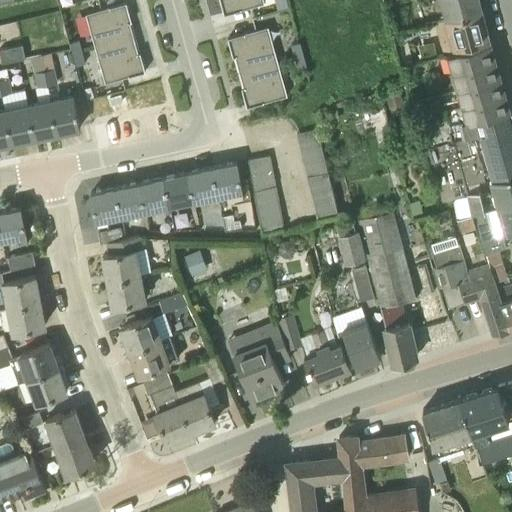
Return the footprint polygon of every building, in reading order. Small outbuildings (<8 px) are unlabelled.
[(220,0),(224,13),(265,2),(264,0),(220,0)] [(439,0),(445,20),(482,10),(479,0),(439,0)] [(130,21),(132,21),(126,2),(86,13),(96,47),(134,36),(130,21)] [(482,10),(445,20),(437,22),(445,51),(490,38),(482,10)] [(278,60),(268,26),(228,37),(233,56),(235,56),(239,71),(278,60)] [(105,82),(146,70),(140,51),(138,52),(134,36),(96,47),(105,82)] [(71,42),(74,53),(82,51),(78,39),(71,42)] [(291,44),(295,56),(302,53),(299,42),(291,44)] [(452,72),(496,60),(491,42),(448,54),(452,72)] [(0,55),(2,63),(25,57),(22,44),(0,49),(0,55)] [(424,59),(435,56),(433,49),(422,52),(424,59)] [(77,65),(85,63),(82,51),(74,53),(77,65)] [(51,52),(40,54),(43,69),(47,84),(57,82),(54,68),(51,52)] [(295,56),(298,67),(305,65),(302,53),(295,56)] [(247,106),(287,95),(278,60),(239,71),(244,86),(242,87),(247,106)] [(457,89),(501,77),(496,60),(452,72),(457,89)] [(47,84),(43,69),(34,71),(38,86),(47,84)] [(462,105),(505,93),(501,77),(457,89),(462,105)] [(0,79),(0,87),(1,95),(12,92),(9,78),(0,79)] [(401,88),(384,94),(388,108),(406,102),(401,88)] [(5,109),(12,141),(34,136),(27,104),(25,90),(12,92),(1,95),(4,109),(5,109)] [(365,113),(383,109),(379,92),(361,97),(365,113)] [(482,118),(510,110),(505,93),(462,105),(466,122),(482,118)] [(73,94),(60,97),(49,99),(57,131),(80,126),(73,94)] [(57,131),(49,99),(27,104),(34,136),(57,131)] [(0,143),(12,141),(5,109),(4,109),(0,109),(0,143)] [(325,122),(339,119),(337,109),(323,112),(325,122)] [(490,180),(494,179),(511,173),(511,117),(510,110),(482,118),(466,122),(449,127),(445,118),(417,125),(440,203),(453,200),(467,196),(468,194),(466,188),(490,181),(490,180)] [(317,127),(295,132),(298,143),(319,138),(317,127)] [(319,138),(298,143),(301,154),(322,149),(319,138)] [(322,149),(301,154),(303,165),(325,160),(322,149)] [(269,154),(247,159),(249,169),(271,164),(269,154)] [(325,160),(303,165),(306,176),(327,171),(325,160)] [(211,166),(216,193),(241,188),(236,161),(211,166)] [(271,164),(249,169),(251,179),(273,175),(271,164)] [(193,198),(216,193),(211,166),(187,171),(193,198)] [(169,203),(193,198),(187,171),(163,177),(169,203)] [(327,171),(306,176),(309,187),(330,182),(327,171)] [(497,206),(511,201),(511,173),(494,179),(490,180),(490,181),(493,191),(481,195),(485,209),(497,206)] [(273,175),(251,179),(253,189),(276,185),(273,175)] [(154,206),(169,203),(163,177),(138,182),(144,209),(154,206)] [(135,210),(144,209),(138,182),(115,187),(120,213),(135,210)] [(330,182),(309,187),(311,198),(333,193),(330,182)] [(276,185),(253,189),(255,199),(278,195),(276,185)] [(96,218),(120,213),(115,187),(90,192),(96,218)] [(481,192),(468,195),(467,196),(470,207),(472,213),(473,213),(485,209),(484,204),(481,195),(481,192)] [(333,193),(311,198),(314,209),(335,203),(333,193)] [(278,195),(255,199),(258,209),(280,205),(278,195)] [(462,232),(477,227),(473,213),(472,213),(470,207),(467,196),(453,200),(462,232)] [(511,201),(497,206),(504,232),(511,229),(511,201)] [(335,203),(314,209),(316,218),(337,212),(335,203)] [(280,205),(258,209),(260,220),(282,215),(280,205)] [(0,210),(0,233),(1,239),(18,235),(19,240),(27,238),(20,207),(0,210)] [(448,209),(436,212),(438,222),(451,218),(448,209)] [(485,254),(486,254),(498,250),(505,247),(501,232),(492,234),(485,209),(473,213),(477,227),(485,254)] [(380,306),(397,302),(416,297),(393,212),(357,221),(380,306)] [(282,215),(260,220),(262,230),(284,226),(282,215)] [(100,243),(122,238),(119,226),(97,231),(100,243)] [(346,263),(366,257),(359,231),(338,237),(346,263)] [(470,277),(467,268),(456,235),(426,243),(429,257),(433,256),(436,266),(434,267),(440,286),(442,285),(449,305),(467,300),(460,280),(470,277)] [(138,236),(105,242),(108,254),(102,255),(107,279),(140,272),(135,250),(134,250),(140,248),(138,236)] [(207,268),(200,249),(184,255),(191,274),(207,268)] [(488,261),(495,280),(506,277),(498,250),(486,254),(488,261)] [(10,268),(32,262),(29,251),(7,257),(10,268)] [(509,327),(495,280),(488,261),(467,268),(470,277),(460,280),(467,300),(479,296),(481,303),(491,333),(509,327)] [(360,300),(374,296),(365,265),(352,269),(360,300)] [(140,272),(107,279),(112,303),(145,296),(140,272)] [(6,306),(40,299),(35,275),(1,282),(6,306)] [(511,328),(511,281),(511,280),(508,282),(506,277),(495,280),(509,327),(510,329),(511,328)] [(163,312),(179,306),(187,302),(182,290),(158,299),(163,312)] [(40,299),(6,306),(11,330),(45,323),(40,299)] [(397,302),(380,306),(385,327),(384,327),(393,365),(417,357),(407,321),(402,322),(397,302)] [(355,365),(379,356),(365,319),(361,307),(332,318),(335,331),(341,328),(355,365)] [(278,320),(287,349),(303,343),(294,313),(277,318),(278,320)] [(130,348),(162,336),(153,314),(121,327),(130,348)] [(287,351),(287,349),(278,320),(276,321),(227,340),(250,398),(284,385),(273,357),(287,351)] [(330,346),(329,342),(323,329),(311,333),(318,351),(303,356),(313,382),(351,367),(341,342),(330,346)] [(162,336),(130,348),(139,372),(179,357),(169,333),(162,336)] [(0,387),(26,378),(58,366),(49,343),(12,357),(7,346),(0,348),(0,387)] [(212,382),(224,377),(213,355),(201,359),(212,382)] [(58,366),(26,378),(35,401),(67,389),(58,366)] [(189,431),(174,390),(167,372),(142,382),(147,394),(149,393),(157,411),(155,412),(166,440),(189,431)] [(174,390),(189,431),(214,421),(198,381),(174,390)] [(459,397),(475,443),(487,477),(502,472),(497,455),(511,449),(511,427),(498,384),(459,397)] [(437,455),(475,443),(459,397),(422,409),(437,455)] [(55,446),(84,435),(74,409),(45,420),(55,446)] [(22,429),(44,420),(41,411),(18,419),(22,429)] [(345,511),(357,511),(364,500),(372,499),(374,511),(419,511),(416,485),(367,494),(363,464),(390,460),(410,457),(406,433),(358,441),(357,434),(338,436),(341,456),(342,479),(345,508),(345,511)] [(84,435),(55,446),(66,473),(94,462),(84,435)] [(44,489),(28,447),(15,453),(12,444),(7,441),(0,444),(0,496),(23,488),(26,495),(44,489)] [(345,511),(345,508),(319,511),(317,511),(314,483),(342,479),(341,456),(287,463),(293,511),(345,511)] [(446,480),(439,458),(428,461),(436,485),(439,484),(441,492),(451,490),(449,480),(446,480)] [(257,511),(252,500),(222,511),(257,511)]
